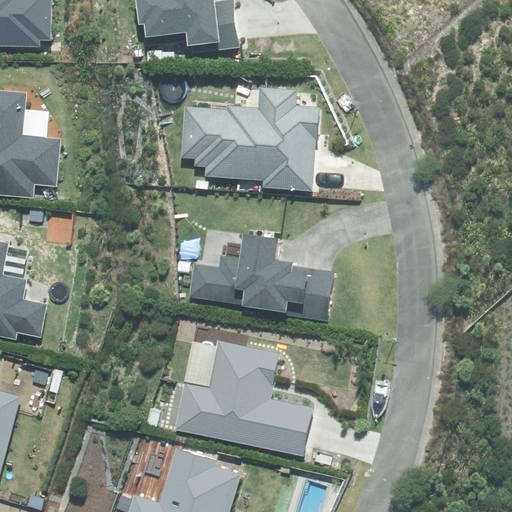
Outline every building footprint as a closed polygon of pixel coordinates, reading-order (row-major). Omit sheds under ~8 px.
[(0,0),(0,44),(42,45),(42,39),(51,39),(51,0),(0,0)] [(143,0),(144,22),(150,22),(150,35),(193,34),(193,54),(238,53),(236,0),(143,0)] [(0,191),(38,194),(38,183),(59,184),(62,136),(27,134),(29,89),(0,87),(0,191)] [(183,103),(181,160),(199,161),(198,170),(209,170),(209,179),(264,181),(264,186),(322,189),(326,109),(303,108),(303,89),(263,88),(262,106),(183,103)] [(250,288),(246,308),(332,322),(341,271),(284,261),(287,238),(250,232),(241,287),(250,288)] [(0,338),(18,342),(20,331),(45,336),(56,283),(22,276),(29,242),(0,236),(0,338)] [(238,258),(199,251),(191,299),(230,305),(238,258)] [(187,382),(175,431),(306,461),(319,408),(274,397),(284,352),(221,338),(210,387),(187,382)] [(0,481),(25,394),(0,386),(0,481)] [(135,495),(129,511),(232,511),(245,471),(177,449),(160,503),(135,495)]
